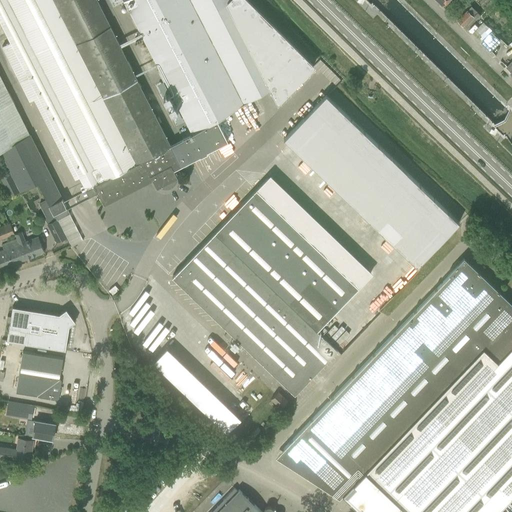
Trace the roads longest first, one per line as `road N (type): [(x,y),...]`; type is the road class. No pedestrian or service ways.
road 1 (unclassified): [(252,465),(456,254),(475,246)]
road 2 (primary): [(511,191),(316,0)]
road 3 (unknown): [(150,256),(110,241),(91,219),(0,48)]
road 4 (unknown): [(210,183),(110,0)]
road 5 (unknown): [(256,139),(377,262)]
road 6 (unclassified): [(252,465),(100,424)]
road 7 (unclassified): [(0,285),(66,271),(96,317)]
road 8 (residential): [(427,0),(511,86)]
